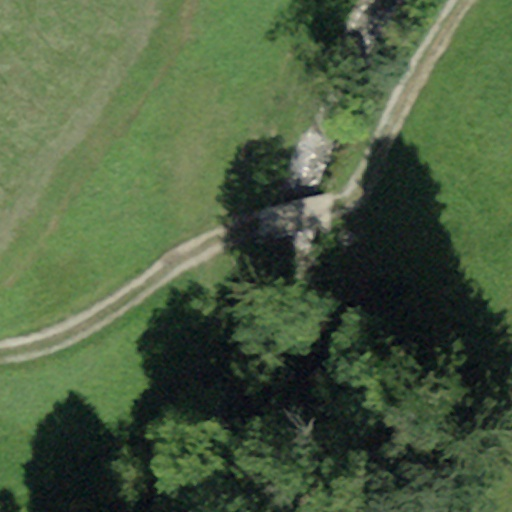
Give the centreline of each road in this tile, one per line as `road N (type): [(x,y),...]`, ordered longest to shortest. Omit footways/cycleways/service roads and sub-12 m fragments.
road 1 (track): [(0,352),(83,328),(216,237),(357,204)]
road 2 (track): [(272,511),(331,431),(346,382),(357,204)]
road 3 (track): [(216,237),(330,0)]
road 4 (track): [(357,204),(414,78),(462,0)]
